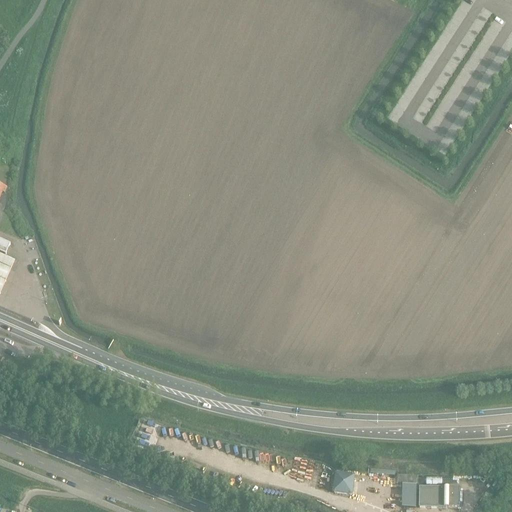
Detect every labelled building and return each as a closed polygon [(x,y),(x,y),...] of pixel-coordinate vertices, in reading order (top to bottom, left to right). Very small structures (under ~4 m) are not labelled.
[(0,252),(6,256),(9,249),(11,245),(0,240),(0,252)] [(0,296),(16,260),(0,253),(0,296)] [(354,478),(336,475),(334,493),(352,496),(354,478)] [(403,485),(402,509),(415,509),(416,486),(403,485)] [(419,508),(431,509),(459,509),(460,489),(419,488),(419,508)] [(384,511),(358,502),(353,511),(384,511)]
